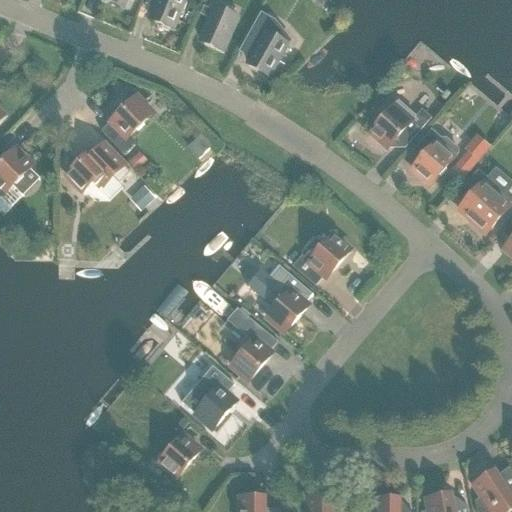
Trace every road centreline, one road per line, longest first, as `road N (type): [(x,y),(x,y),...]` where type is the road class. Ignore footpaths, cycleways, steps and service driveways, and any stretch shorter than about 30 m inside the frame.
road 1 (residential): [(430,248),(327,161),(250,111),(0,3)]
road 2 (residential): [(430,248),(487,297),(506,335),(505,389),(478,432),(431,456),(326,457),(298,431),(307,391)]
road 3 (residential): [(307,391),(430,248)]
